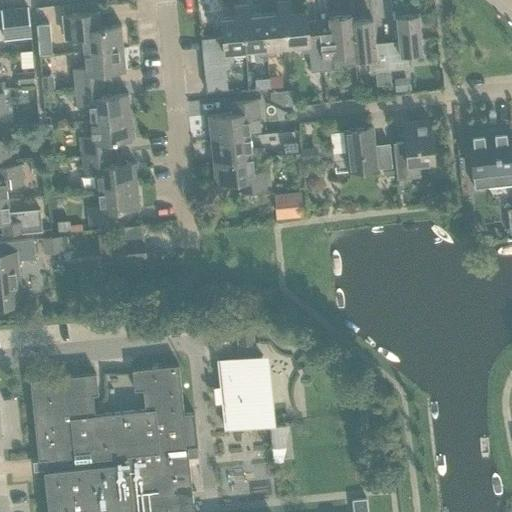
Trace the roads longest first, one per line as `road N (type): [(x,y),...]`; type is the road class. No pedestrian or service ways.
road 1 (residential): [(188,241),(164,0)]
road 2 (residential): [(303,113),(511,90)]
